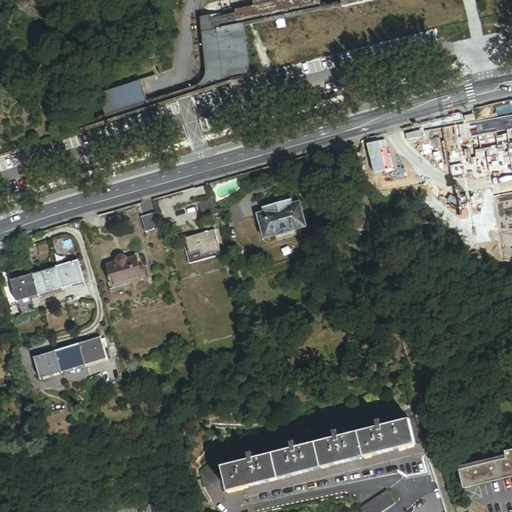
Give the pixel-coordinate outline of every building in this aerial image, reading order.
[(247,27),(324,12),(321,0),(294,0),(288,1),(287,0),(254,0),(256,8),(238,12),(238,15),(225,18),(224,14),(203,19),(205,37),(208,66),(208,75),(206,80),(202,85),(196,88),(190,90),(193,98),(252,79),(247,27)] [(151,45),(81,68),(89,91),(156,70),(151,54),(154,53),(151,45)] [(92,100),(102,128),(152,111),(142,82),(92,100)] [(204,218),(220,214),(215,198),(199,203),(204,218)] [(277,235),(277,236),(298,230),(297,229),(309,226),(301,201),(294,204),(293,200),(265,208),(266,211),(259,214),(266,238),(277,235)] [(353,229),(368,225),(364,209),(348,214),(353,229)] [(162,228),(157,213),(142,218),(146,233),(162,228)] [(188,245),(191,255),(201,252),(203,257),(221,252),(215,230),(186,238),(188,245)] [(298,230),(277,236),(279,241),(299,235),(298,230)] [(191,255),(188,245),(184,246),(190,266),(223,256),(221,252),(203,257),(201,252),(191,255)] [(106,268),(113,290),(143,281),(137,259),(127,262),(126,260),(125,259),(124,258),(122,258),(121,258),(119,258),(117,260),(116,262),(116,264),(116,265),(106,268)] [(64,288),(86,282),(80,261),(57,267),(64,288)] [(64,288),(57,267),(34,274),(40,295),(64,288)] [(40,295),(34,274),(12,280),(18,301),(40,295)] [(64,288),(64,291),(86,285),(86,282),(64,288)] [(41,298),(64,291),(64,288),(40,295),(41,298)] [(40,295),(18,301),(19,304),(41,298),(40,295)] [(86,365),(107,359),(101,338),(79,344),(86,365)] [(86,365),(79,344),(56,351),(62,372),(86,365)] [(62,372),(56,351),(34,357),(41,378),(62,372)] [(86,365),(87,368),(108,361),(107,359),(86,365)] [(403,359),(387,364),(390,372),(405,368),(403,359)] [(63,375),(87,368),(86,365),(62,372),(63,375)] [(62,372),(41,378),(41,381),(63,375),(62,372)] [(376,421),(376,420),(373,419),(371,417),(368,416),(366,413),(363,411),(361,406),(332,414),(320,418),(312,422),(304,426),(299,430),(295,433),(289,438),(291,445),(295,444),(297,450),(336,440),(334,435),(339,434),(340,440),(379,430),(377,424),(376,421)] [(403,417),(405,423),(411,422),(417,448),(424,446),(419,431),(415,417),(412,410),(403,414),(403,417)] [(386,421),(376,420),(376,421),(377,424),(382,423),(383,429),(405,423),(403,417),(386,421)] [(382,423),(377,424),(379,430),(340,440),(339,434),(334,435),(336,440),(297,450),(295,444),(291,445),(292,451),(254,460),(252,455),(247,456),(248,462),(201,473),(205,489),(227,484),(229,493),(416,448),(417,448),(411,422),(405,423),(383,429),(382,423)] [(497,459),(459,467),(463,486),(511,475),(511,448),(505,450),(507,457),(497,459)] [(382,511),(395,505),(387,492),(359,508),(350,511),(382,511)]
